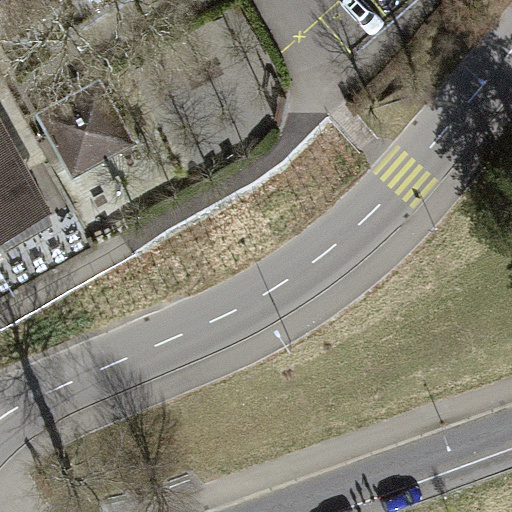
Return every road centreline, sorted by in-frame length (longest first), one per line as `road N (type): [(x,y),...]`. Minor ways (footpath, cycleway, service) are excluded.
road 1 (unclassified): [(0,419),(286,279),(408,175),(511,51)]
road 2 (unclassified): [(251,511),(511,420)]
